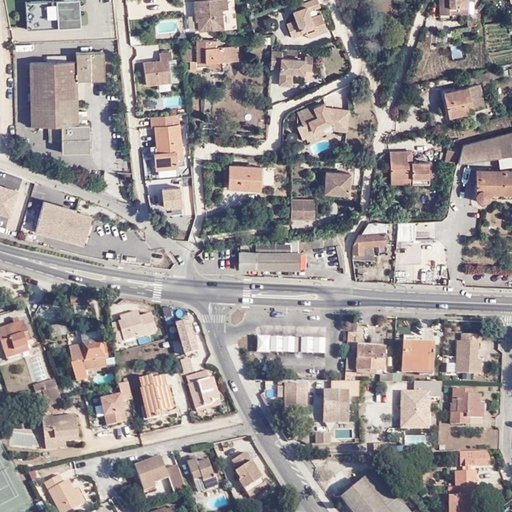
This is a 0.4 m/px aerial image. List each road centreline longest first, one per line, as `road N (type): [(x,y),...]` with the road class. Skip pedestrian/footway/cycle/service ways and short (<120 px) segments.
road 1 (unknown): [(185,263),(202,207),(204,153),(268,147),(286,110),(353,68),(325,0)]
road 2 (tertiary): [(211,296),(210,317),(257,421),(322,511)]
road 3 (residential): [(191,281),(185,263),(141,221),(0,167)]
road 4 (secondary): [(6,252),(96,282),(211,296)]
road 5 (unknown): [(261,426),(122,453),(108,468),(115,501)]
road 6 (secondary): [(191,281),(6,252)]
road 7 (secondary): [(344,297),(511,304)]
road 8 (secondary): [(344,297),(191,281)]
road 9 (secondary): [(211,296),(344,297)]
